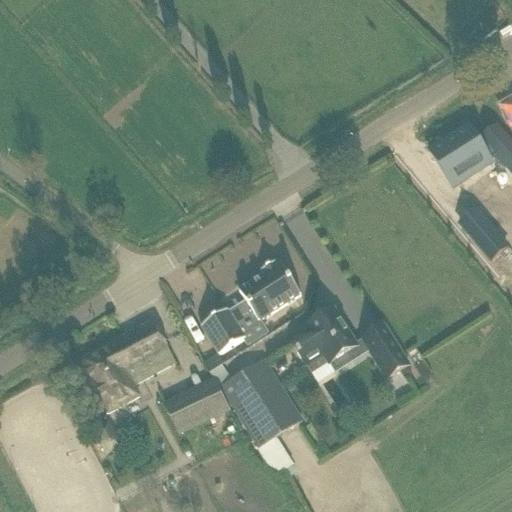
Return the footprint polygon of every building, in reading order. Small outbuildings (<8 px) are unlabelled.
[(469,131),(429,155),(453,193),(492,169),(490,165),(498,160),(511,175),(511,174),(511,146),(501,135),(480,148),(469,131)] [(491,228),(475,242),(492,263),(509,249),(491,228)] [(301,297),(281,266),(278,269),(275,263),(261,272),(264,278),(239,293),(246,304),(229,315),(227,312),(201,328),(220,357),(245,340),(240,332),(256,321),(259,324),(301,297)] [(334,312),(306,330),(309,334),(291,345),(306,368),(323,356),(330,367),(333,364),(337,369),(350,360),(347,356),(357,349),(334,312)] [(177,364),(163,339),(154,321),(79,362),(96,392),(109,417),(143,399),(136,386),(177,364)] [(387,381),(409,368),(384,328),(362,341),(387,381)] [(302,424),(264,363),(221,390),(260,451),(302,424)] [(221,418),(205,390),(168,410),(184,439),(221,418)] [(97,433),(109,457),(121,450),(108,427),(97,433)]
